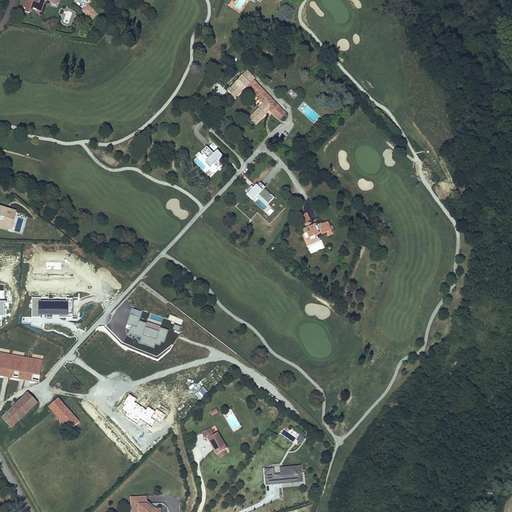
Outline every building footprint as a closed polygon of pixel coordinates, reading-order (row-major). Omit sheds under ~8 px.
[(44,3),(51,5),(52,0),(36,0),(36,3),(32,2),(31,4),(25,2),(25,4),(24,4),(22,9),(25,11),(24,13),(29,15),(29,14),(31,14),(31,13),(37,15),(39,16),(42,8),(44,3)] [(91,20),(98,14),(89,4),(82,10),(91,20)] [(44,9),(42,8),(39,16),(37,15),(36,18),(41,19),(44,9)] [(283,114),(255,85),(257,83),(250,76),(229,95),(237,103),(248,91),(265,109),(250,124),(256,130),(271,115),(277,120),(283,114)] [(290,89),(287,93),(294,99),(298,94),(295,91),(294,92),(290,89)] [(288,119),(283,114),(277,120),(282,125),(288,119)] [(217,151),(214,154),(207,147),(194,160),(210,176),(223,163),(221,160),(223,158),(217,151)] [(268,205),(275,198),(258,182),(248,192),(249,193),(247,195),(269,216),(274,211),(268,205)] [(0,228),(11,232),(16,216),(2,211),(1,214),(0,216),(0,215),(0,228)] [(307,214),(301,216),(304,224),(310,222),(307,214)] [(319,227),(307,231),(309,236),(311,235),(312,240),(322,237),(321,234),(324,233),(325,237),(334,234),(331,226),(325,228),(325,227),(320,229),(319,227)] [(31,296),(31,318),(73,318),(73,297),(54,297),(54,296),(31,296)] [(165,344),(169,331),(160,328),(159,332),(146,328),(147,324),(140,322),(142,313),(131,310),(127,326),(131,327),(129,335),(141,338),(140,344),(154,348),(155,345),(160,347),(161,343),(165,344)] [(87,328),(92,323),(89,320),(84,325),(87,328)] [(0,373),(38,381),(41,365),(48,367),(49,362),(0,352),(0,373)] [(111,358),(108,367),(115,370),(118,360),(111,358)] [(63,393),(67,388),(57,381),(53,386),(63,393)] [(101,406),(111,394),(105,389),(95,401),(101,406)] [(7,411),(17,421),(37,402),(28,392),(17,402),(14,399),(3,410),(6,413),(7,411)] [(68,429),(78,421),(53,392),(44,400),(68,429)] [(212,417),(219,413),(216,409),(210,412),(212,417)] [(10,428),(17,421),(7,411),(6,413),(0,417),(10,428)] [(223,451),(225,450),(215,434),(212,436),(208,430),(199,435),(203,441),(205,440),(208,446),(209,445),(212,449),(211,449),(215,456),(223,451)] [(223,451),(215,456),(217,460),(225,455),(223,451)] [(280,481),(301,481),(301,468),(280,468),(280,473),(274,473),(274,468),(265,468),(265,481),(271,481),(271,476),(280,476),(280,481)] [(271,481),(265,481),(265,483),(301,484),(301,481),(280,481),(280,476),(271,476),(271,481)] [(146,496),(130,497),(130,504),(133,504),(133,510),(138,510),(138,511),(159,511),(159,509),(154,509),(152,509),(146,503),(146,501),(146,496)]
